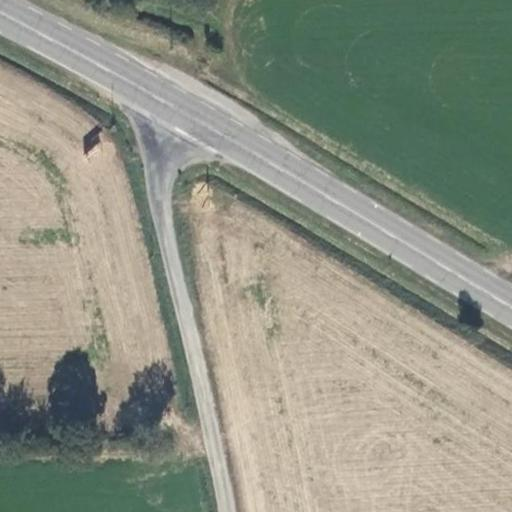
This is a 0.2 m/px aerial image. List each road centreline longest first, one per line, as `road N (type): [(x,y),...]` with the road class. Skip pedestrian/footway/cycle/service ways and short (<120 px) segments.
road 1 (unclassified): [(178,109),(165,131),(154,189),(223,511)]
road 2 (secondary): [(178,109),(511,308)]
road 3 (secondary): [(0,11),(178,109)]
